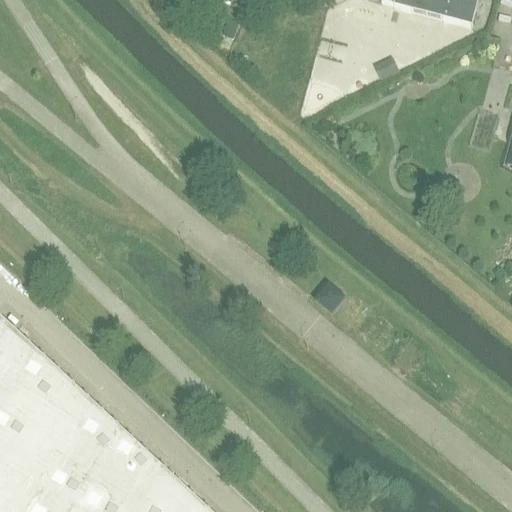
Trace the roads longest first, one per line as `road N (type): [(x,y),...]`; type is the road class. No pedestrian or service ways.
road 1 (track): [(42,170),(197,266),(490,511)]
road 2 (track): [(0,122),(42,170),(124,295),(352,511)]
road 3 (track): [(124,218),(173,216),(188,185),(138,135),(36,0)]
